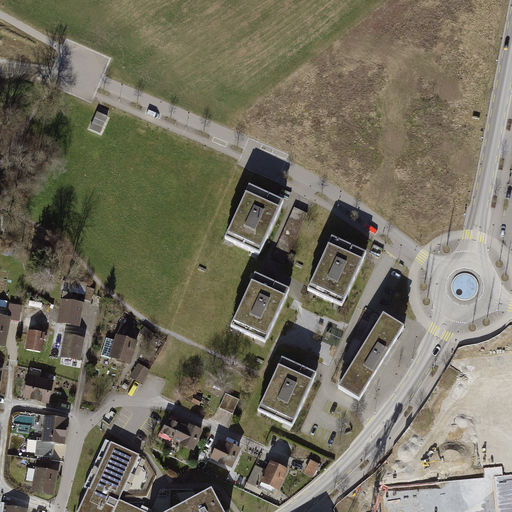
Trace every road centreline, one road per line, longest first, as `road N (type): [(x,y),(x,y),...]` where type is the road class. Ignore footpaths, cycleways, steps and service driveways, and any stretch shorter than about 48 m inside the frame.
road 1 (residential): [(442,271),(358,209),(247,144),(78,73)]
road 2 (tertiary): [(452,312),(375,432),(289,511)]
road 3 (residential): [(92,420),(113,401),(162,406),(297,469)]
road 4 (tertiary): [(511,42),(470,260)]
road 5 (residential): [(8,404),(2,484),(58,510)]
